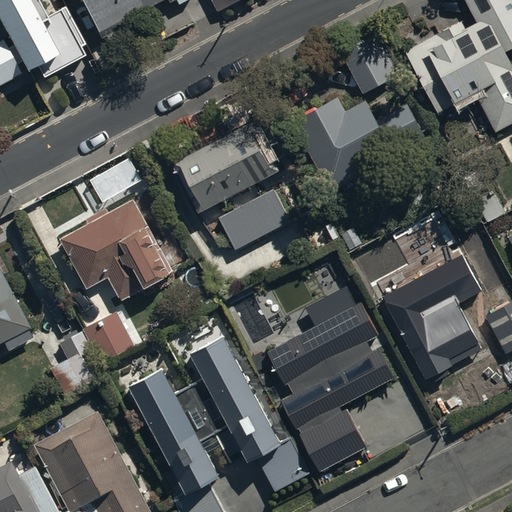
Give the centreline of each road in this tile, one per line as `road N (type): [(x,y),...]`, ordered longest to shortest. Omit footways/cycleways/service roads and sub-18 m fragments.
road 1 (residential): [(0,179),(339,0)]
road 2 (residential): [(396,511),(511,451)]
